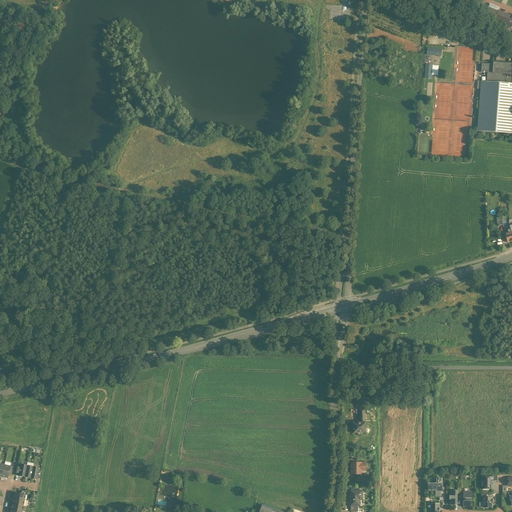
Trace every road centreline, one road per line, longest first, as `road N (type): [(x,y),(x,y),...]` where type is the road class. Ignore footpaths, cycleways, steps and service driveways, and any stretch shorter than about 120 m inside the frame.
road 1 (track): [(347,235),(68,181),(0,158)]
road 2 (secondary): [(342,309),(0,393)]
road 3 (unclassified): [(342,309),(364,0)]
road 4 (secondary): [(511,256),(342,309)]
road 5 (residential): [(330,511),(337,364)]
road 6 (track): [(0,112),(50,0)]
